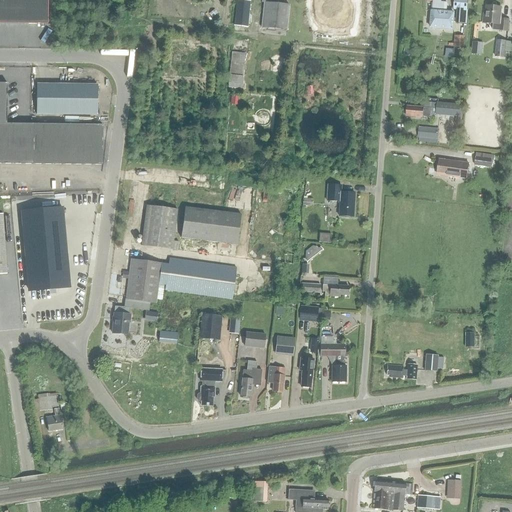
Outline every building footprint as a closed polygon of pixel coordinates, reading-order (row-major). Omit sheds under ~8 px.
[(0,0),(0,23),(47,24),(47,0),(0,0)] [(236,0),(234,25),(246,26),(249,0),(246,0),(236,0)] [(282,5),(282,0),(261,0),(262,3),(263,3),(261,28),(285,30),(287,5),(282,5)] [(425,0),(426,0),(433,1),(432,11),(431,11),(429,27),(451,29),(452,22),(455,22),(456,19),(452,19),(453,13),(445,12),(446,3),(440,2),(439,0),(425,0)] [(486,6),(485,14),(483,14),(482,23),(493,24),(492,30),(507,32),(509,19),(500,18),(501,8),(486,6)] [(457,9),(456,19),(455,22),(455,23),(465,24),(466,10),(457,9)] [(459,40),(455,40),(454,47),(463,48),(464,37),(459,36),(459,40)] [(496,40),(495,56),(505,57),(505,51),(506,41),(496,40)] [(472,41),(471,53),(481,54),(483,42),(472,41)] [(240,88),(245,53),(231,51),(227,87),(240,88)] [(0,163),(102,165),(102,125),(7,124),(7,83),(0,83),(0,163)] [(96,115),(96,85),(36,84),(36,114),(96,115)] [(437,102),(436,115),(456,117),(456,121),(461,121),(462,108),(460,107),(460,104),(437,102)] [(434,118),(434,111),(430,111),(430,110),(422,109),(423,107),(414,107),(406,107),(405,116),(413,116),(413,117),(421,118),(422,117),(434,118)] [(417,141),(437,143),(439,129),(418,127),(417,141)] [(474,165),(489,168),(491,160),(475,157),(474,165)] [(436,174),(465,178),(468,164),(438,160),(436,174)] [(338,215),(352,216),(353,192),(340,192),(340,185),(327,184),(326,201),(339,201),(338,215)] [(141,246),(172,249),(178,250),(179,242),(173,241),(176,210),(146,206),(141,246)] [(61,207),(21,211),(28,291),(69,287),(61,207)] [(180,238),(237,245),(241,214),(184,207),(180,238)] [(286,244),(284,262),(293,263),(294,245),(286,244)] [(305,259),(304,259),(307,262),(323,250),(320,247),(318,249),(305,259)] [(131,259),(126,299),(134,300),(133,309),(148,311),(149,302),(155,303),(158,284),(166,285),(165,290),(232,299),(236,268),(169,259),(169,265),(131,259)] [(301,291),(318,292),(319,283),(301,282),(301,291)] [(346,295),(347,286),(322,284),(321,291),(324,291),(324,295),(339,297),(339,294),(346,295)] [(300,306),(298,320),(317,322),(318,308),(300,306)] [(115,307),(114,314),(112,333),(127,335),(128,323),(129,323),(130,315),(127,314),(128,308),(115,307)] [(200,331),(200,340),(220,342),(223,317),(215,316),(202,315),(200,331)] [(239,319),(230,318),(229,332),(237,333),(239,319)] [(158,341),(177,342),(177,331),(158,331),(158,341)] [(246,332),(244,347),(264,349),(265,334),(246,332)] [(276,350),(292,352),(293,339),(277,337),(276,350)] [(319,357),(334,357),(343,357),(344,357),(344,345),(332,344),(332,337),(320,337),(320,344),(319,344),(319,357)] [(317,353),(318,340),(311,339),(309,353),(317,353)] [(443,364),(443,358),(437,358),(438,356),(426,355),(424,371),(436,372),(436,369),(437,364),(443,364)] [(343,357),(334,357),(335,366),(332,366),(332,382),(346,382),(346,366),(343,366),(343,357)] [(302,378),(301,386),(310,387),(311,379),(313,360),(300,358),(299,371),(302,371),(301,378),(302,378)] [(247,361),(246,371),(243,370),(240,396),(250,397),(252,378),(260,378),(261,370),(255,369),(256,362),(247,361)] [(386,369),(386,376),(390,376),(390,377),(402,379),(402,376),(406,377),(406,380),(415,380),(416,365),(407,365),(407,371),(402,370),(402,369),(403,367),(386,365),(386,369)] [(272,380),(272,383),(273,383),(273,391),(282,392),(282,384),(283,384),(284,376),(284,368),(282,368),(274,367),(268,367),(267,379),(272,380)] [(200,405),(212,406),(213,398),(214,398),(215,382),(221,382),(221,370),(201,369),(200,381),(202,381),(202,387),(200,387),(200,394),(198,394),(197,395),(196,400),(198,401),(199,401),(199,402),(201,402),(200,405)] [(33,400),(33,412),(51,410),(51,407),(58,407),(57,393),(49,394),(37,395),(38,399),(33,400)] [(46,417),(48,431),(62,429),(60,415),(46,417)] [(411,495),(412,485),(375,481),(374,492),(375,492),(374,508),(402,511),(404,494),(411,495)] [(461,481),(449,481),(448,493),(450,493),(450,499),(460,499),(460,493),(461,481)] [(253,501),(266,502),(267,482),(254,482),(253,501)] [(312,491),(288,489),(287,500),(295,501),(294,508),(295,508),(294,511),(321,511),(322,509),(327,509),(327,500),(312,499),(312,491)] [(416,508),(438,509),(439,496),(417,495),(416,508)]
